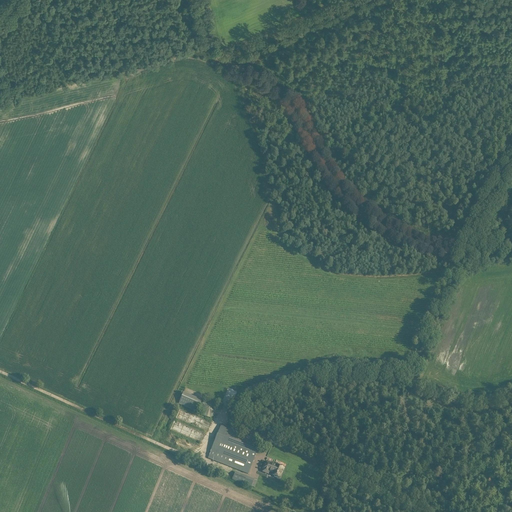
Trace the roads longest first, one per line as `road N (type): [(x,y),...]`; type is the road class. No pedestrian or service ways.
road 1 (track): [(511,247),(474,254),(434,249),(350,205),(291,106),(272,85),(209,48),(198,0)]
road 2 (track): [(271,394),(345,372),(408,373),(511,161)]
road 3 (track): [(200,461),(219,419),(424,511)]
road 4 (track): [(212,467),(0,371)]
